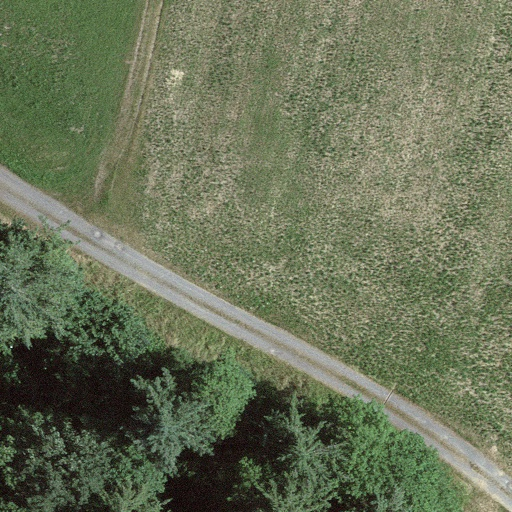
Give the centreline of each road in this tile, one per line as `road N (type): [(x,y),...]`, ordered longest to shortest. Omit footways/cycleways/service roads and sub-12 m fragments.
road 1 (track): [(511,510),(435,449),(183,283),(0,174)]
road 2 (track): [(163,0),(112,241)]
